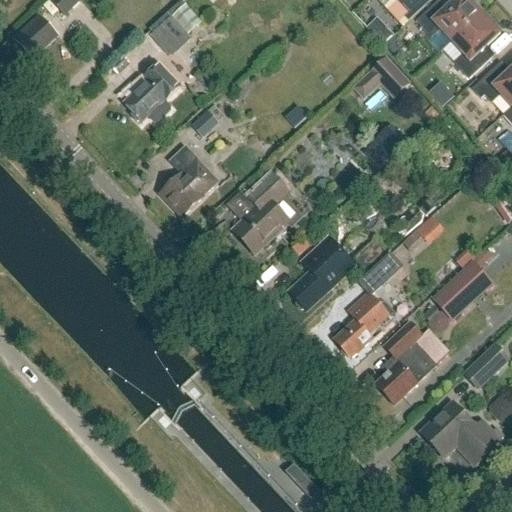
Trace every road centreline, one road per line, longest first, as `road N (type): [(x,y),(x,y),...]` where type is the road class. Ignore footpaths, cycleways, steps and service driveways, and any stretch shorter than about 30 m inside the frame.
road 1 (unclassified): [(414,511),(0,75)]
road 2 (unclassified): [(156,511),(0,346)]
